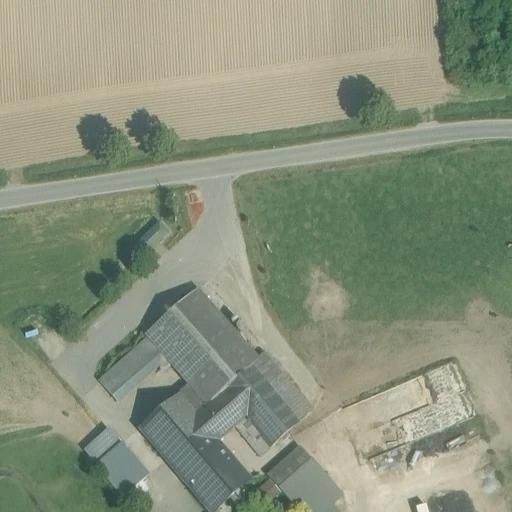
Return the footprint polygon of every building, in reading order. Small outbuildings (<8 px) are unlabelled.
[(286,262),(326,225),(317,216),(277,253),(286,262)] [(156,222),(132,247),(144,257),(167,232),(156,222)] [(257,361),(197,293),(147,337),(150,341),(166,359),(189,386),(189,387),(207,406),(231,434),(237,429),(262,458),(301,424),(250,366),(257,361)] [(166,359),(150,341),(100,384),(116,402),(166,359)] [(314,413),(264,355),(257,361),(250,366),(301,424),(314,413)] [(189,387),(139,430),(155,450),(195,416),(207,406),(189,387)] [(207,406),(195,416),(219,444),(231,434),(207,406)] [(195,416),(155,450),(191,492),(231,458),(219,444),(195,416)] [(107,428),(79,451),(118,499),(146,477),(107,428)] [(300,450),(268,478),(290,504),(323,475),(300,450)] [(231,458),(191,492),(208,511),(216,511),(251,482),(231,458)]
